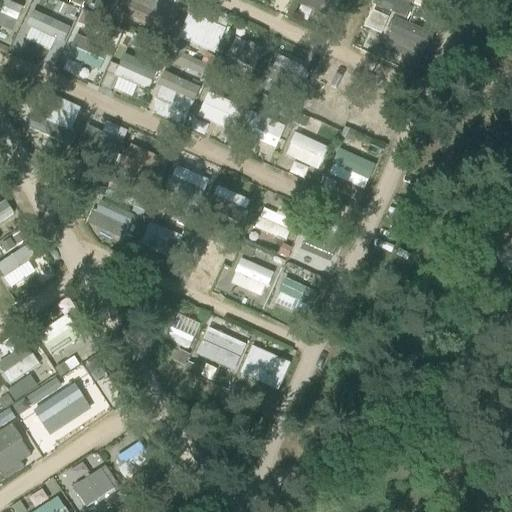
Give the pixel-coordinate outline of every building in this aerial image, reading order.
[(152,0),(126,0),(121,13),(166,34),(177,11),(152,0)] [(298,0),(297,4),(318,14),(323,3),(333,8),(337,0),(298,0)] [(16,21),(21,7),(5,2),(0,16),(16,21)] [(189,16),(179,39),(213,54),(218,43),(223,31),(189,16)] [(28,40),(54,52),(64,30),(38,18),(28,40)] [(389,34),(386,43),(422,59),(431,38),(394,22),(391,22),(387,30),(389,33),(388,34),(389,34)] [(253,70),(262,48),(235,37),(226,59),(253,70)] [(77,39),(73,50),(87,54),(90,43),(77,39)] [(125,57),(115,77),(146,91),(155,71),(125,57)] [(324,71),(312,96),(346,112),(358,87),(324,71)] [(161,89),(156,101),(175,110),(175,109),(187,115),(199,91),(165,75),(159,88),(161,89)] [(208,96),(198,118),(232,133),(242,111),(208,96)] [(34,117),(29,130),(70,149),(76,136),(69,133),(74,122),(51,111),(46,123),(34,117)] [(240,132),(277,146),(285,125),(248,112),(240,132)] [(87,128),(76,151),(112,167),(117,156),(117,155),(122,144),(87,128)] [(319,170),(328,147),(294,133),(284,156),(319,170)] [(126,159),(120,173),(156,189),(167,164),(155,159),(150,169),(126,159)] [(364,190),(368,179),(332,164),(327,175),(364,190)] [(210,195),(247,212),(252,202),(215,184),(210,195)] [(256,218),(269,228),(285,208),(271,198),(256,218)] [(0,205),(0,221),(10,216),(3,203),(0,205)] [(91,212),(86,223),(123,239),(133,217),(101,203),(96,214),(91,212)] [(139,246),(172,260),(182,235),(149,222),(139,246)] [(310,229),(301,251),(328,263),(333,252),(338,241),(310,229)] [(28,261),(35,257),(28,246),(0,262),(0,270),(10,288),(35,274),(28,261)] [(262,298),(273,271),(240,258),(230,284),(262,298)] [(177,317),(174,329),(195,335),(199,323),(177,317)] [(66,318),(38,337),(52,357),(80,339),(66,318)] [(207,330),(195,356),(232,373),(239,359),(230,355),(235,343),(207,330)] [(25,348),(0,364),(0,369),(4,375),(3,375),(10,385),(38,366),(32,356),(31,356),(25,348)] [(246,361),(239,375),(276,391),(278,389),(282,381),(282,377),(287,366),(260,353),(255,365),(246,361)] [(99,365),(88,371),(98,392),(110,386),(99,365)] [(208,381),(212,371),(204,368),(195,389),(209,395),(213,383),(208,381)] [(74,386),(34,412),(38,417),(37,420),(40,424),(43,425),(54,417),(60,427),(89,409),(74,386)] [(218,413),(213,404),(204,408),(208,418),(218,413)] [(12,427),(0,434),(0,469),(27,452),(20,441),(21,441),(12,427)] [(119,456),(132,476),(153,463),(140,443),(119,456)] [(85,481),(72,489),(85,509),(113,491),(103,475),(102,475),(100,473),(90,479),(90,478),(85,481)] [(68,511),(59,496),(30,511),(68,511)]
